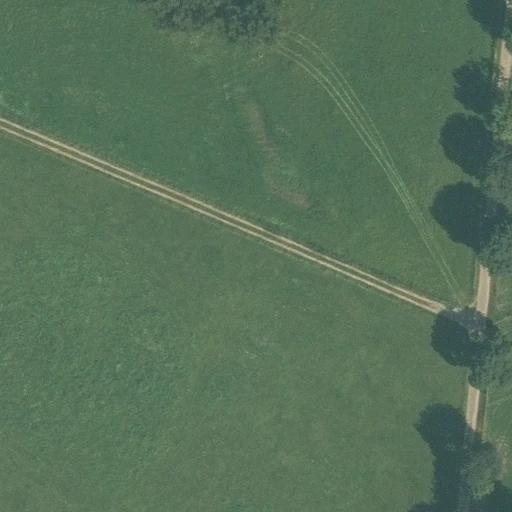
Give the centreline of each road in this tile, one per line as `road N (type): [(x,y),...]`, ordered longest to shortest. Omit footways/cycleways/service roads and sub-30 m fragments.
road 1 (track): [(479,322),(165,190),(0,131)]
road 2 (track): [(511,0),(461,511)]
